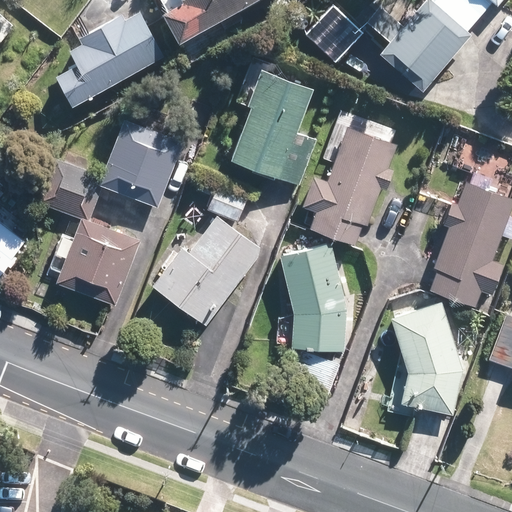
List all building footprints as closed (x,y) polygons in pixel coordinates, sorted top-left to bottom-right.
[(180,0),(162,11),(180,42),(251,0),(180,0)] [(425,0),(406,21),(383,0),(382,0),(367,17),(390,38),(381,48),(422,85),(501,0),(425,0)] [(0,11),(0,39),(14,25),(0,11)] [(80,34),(83,40),(73,46),(81,61),(57,75),(74,105),(165,54),(141,12),(125,21),(120,12),(80,34)] [(307,133),(298,130),(315,85),(279,72),(282,65),(253,53),(236,99),(249,104),(228,157),(280,177),(289,180),(307,133)] [(183,136),(126,116),(103,180),(160,201),(183,136)] [(380,181),(389,185),(396,168),(390,166),(400,142),(351,122),(329,174),(314,168),(301,199),(313,204),(307,220),(356,240),(380,181)] [(104,174),(58,155),(40,200),(82,217),(60,280),(116,301),(141,234),(87,214),(104,174)] [(511,236),(511,211),(510,211),(511,205),(511,193),(466,176),(458,198),(451,196),(441,222),(451,226),(427,289),(475,308),(483,286),(492,289),(502,262),(492,257),(501,233),(511,237),(511,236)] [(217,189),(209,206),(237,219),(245,202),(217,189)] [(183,243),(154,280),(208,324),(267,250),(217,211),(188,247),(183,243)] [(0,270),(27,241),(0,216),(0,270)] [(347,303),(329,242),(279,256),(295,310),(292,345),(344,349),(347,303)] [(463,365),(440,297),(393,312),(409,362),(400,399),(454,412),(465,366),(463,365)] [(511,313),(506,311),(489,356),(511,365),(511,313)]
